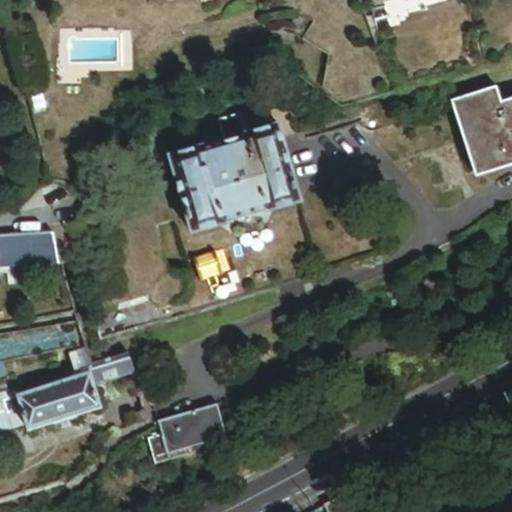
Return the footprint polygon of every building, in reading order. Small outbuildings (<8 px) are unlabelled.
[(370,11),(375,30),(391,25),(385,7),(370,11)] [(511,100),(501,104),(496,87),(457,99),(471,146),(464,148),(471,171),(511,159),(511,100)] [(450,101),(464,148),(471,146),(457,99),(450,101)] [(244,133),(246,132),(240,113),(218,120),(225,141),(245,135),(244,133)] [(278,122),(246,132),(244,133),(245,135),(225,141),(204,147),(203,145),(169,155),(192,232),(226,222),(225,219),(266,207),(267,210),(301,200),(300,195),(286,150),(278,122)] [(149,216),(76,238),(89,285),(102,326),(184,303),(198,287),(190,261),(162,261),(149,216)] [(51,230),(5,237),(9,262),(54,255),(51,230)] [(5,232),(0,232),(0,264),(9,263),(9,262),(5,237),(5,232)] [(340,243),(316,254),(330,284),(353,273),(340,243)] [(306,294),(330,284),(316,254),(293,264),(306,294)] [(282,305),(306,294),(293,264),(269,275),(282,305)] [(92,364),(86,343),(64,349),(70,372),(19,388),(21,394),(79,377),(79,375),(79,374),(79,373),(79,372),(80,371),(81,370),(83,369),(93,365),(92,364)] [(134,371),(128,352),(92,364),(93,365),(83,369),(81,370),(80,371),(79,372),(79,373),(79,374),(79,375),(79,377),(21,394),(27,422),(29,429),(52,422),(52,424),(56,423),(57,425),(60,427),(73,423),(74,420),(73,417),(76,417),(76,414),(100,407),(93,384),(134,371)] [(21,394),(19,388),(0,392),(0,428),(27,422),(21,394)] [(179,430),(164,434),(150,439),(155,458),(228,437),(219,405),(175,418),(179,430)] [(160,422),(164,434),(179,430),(175,418),(160,422)] [(350,511),(341,494),(324,504),(327,511),(350,511)]
